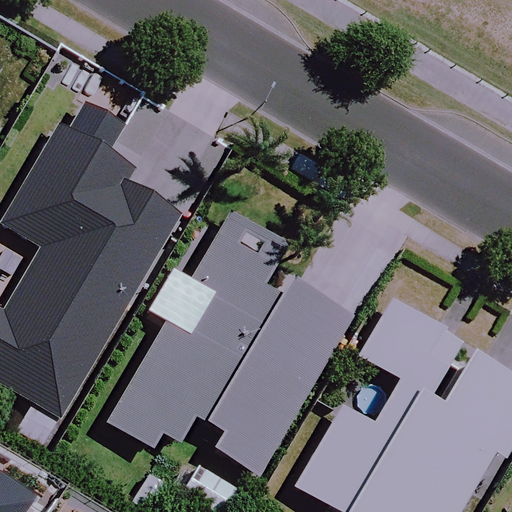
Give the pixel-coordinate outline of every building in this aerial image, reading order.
[(122,138),(81,114),(66,138),(56,132),(0,227),(0,235),(37,257),(3,314),(0,312),(0,389),(57,423),(175,223),(125,194),(133,181),(106,166),(122,138)] [(251,483),(343,327),(283,291),(277,301),(259,290),(279,255),(226,223),(103,432),(145,457),(154,441),(172,451),(186,426),(214,442),(206,457),(251,483)] [(511,383),(452,349),(383,308),(350,364),(392,389),(367,433),(334,414),(287,495),(316,511),(455,511),(487,459),(497,465),(511,440),(511,383)] [(54,425),(28,411),(15,434),(40,448),(54,425)] [(0,511),(23,511),(27,507),(0,488),(0,511)]
